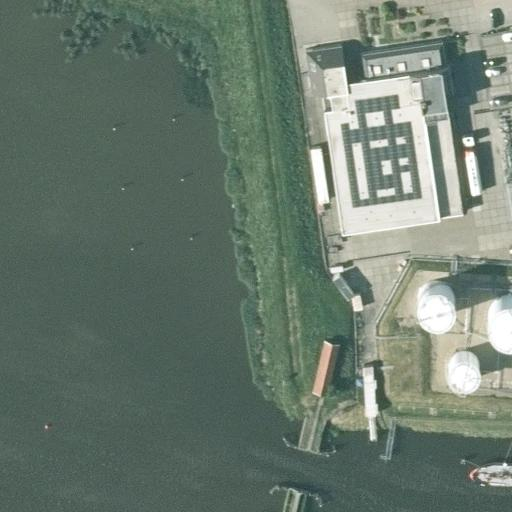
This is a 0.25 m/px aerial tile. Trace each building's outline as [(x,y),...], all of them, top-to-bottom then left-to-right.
[(449,65),(444,65),(442,41),(360,53),(363,78),(347,80),(343,45),(304,51),(311,94),(321,92),(324,107),(334,180),(342,228),(466,210),(460,166),(451,111),(447,111),(445,102),(443,89),(452,88),(449,65)] [(463,251),(462,236),(434,237),(435,252),(463,251)] [(400,254),(411,264),(421,253),(410,244),(400,254)] [(453,304),(453,298),(452,293),(450,289),(446,285),(443,283),(439,281),(433,281),(428,282),(423,285),(420,288),(417,291),(416,296),(415,304),(417,308),(420,313),(423,316),(429,319),(436,320),(443,318),(448,314),(451,310),(453,304)] [(511,295),(509,295),(503,295),(497,298),(493,301),(489,306),(487,312),(487,318),(488,323),(489,327),(493,333),(499,336),(505,338),(511,338),(511,295)] [(327,394),(339,343),(323,339),(311,391),(327,394)] [(479,368),(479,365),(479,361),(476,357),(472,353),(467,351),(463,350),(459,351),(456,352),(453,354),(450,357),(449,360),(447,364),(447,369),(448,373),(451,377),(455,380),(459,382),(463,383),(470,381),(473,379),(476,376),(478,372),(479,368)] [(358,368),(359,416),(370,416),(369,368),(358,368)]
